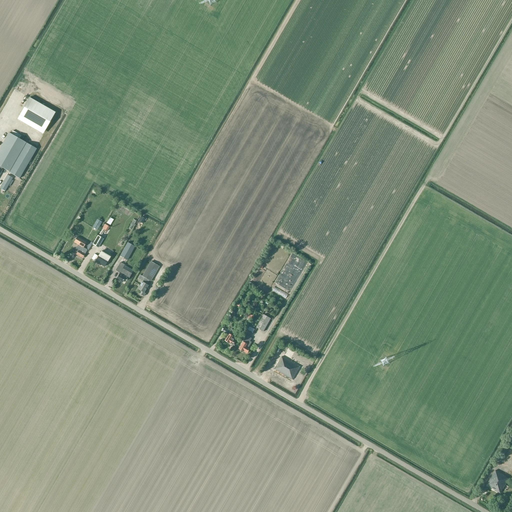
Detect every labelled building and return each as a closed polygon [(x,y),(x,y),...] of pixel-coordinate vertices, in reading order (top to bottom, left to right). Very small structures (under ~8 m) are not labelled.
[(55,112),(29,98),(17,119),(43,134),(55,112)] [(20,178),(35,152),(37,149),(9,133),(0,147),(0,174),(3,170),(2,169),(2,168),(9,172),(20,178)] [(0,187),(0,188),(5,191),(7,187),(13,178),(7,175),(0,187)] [(97,220),(92,228),(97,230),(102,222),(97,220)] [(98,236),(93,244),(98,248),(104,239),(98,236)] [(87,250),(83,248),(87,242),(77,237),(74,242),(78,245),(76,249),(78,250),(76,254),(83,259),(85,254),(87,250)] [(127,243),(120,256),(127,260),(135,247),(127,243)] [(105,267),(109,260),(110,257),(101,251),(99,254),(95,261),(98,263),(99,263),(105,267)] [(147,284),(149,280),(151,281),(159,266),(151,261),(142,276),(145,277),(143,282),(142,281),(138,289),(139,291),(138,293),(144,296),(146,293),(144,293),(148,285),(147,284)] [(120,262),(116,270),(120,273),(116,278),(123,282),(124,280),(126,281),(128,278),(129,278),(132,273),(123,268),(124,267),(124,265),(125,265),(120,262)] [(291,293),(295,287),(288,282),(284,288),(291,293)] [(280,289),(279,292),(291,299),(293,296),(280,289)] [(271,319),(264,314),(256,327),(264,332),(271,319)] [(230,343),(234,345),(236,341),(233,339),(234,336),(236,332),(232,329),(229,333),(225,341),(226,341),(226,342),(227,342),(228,342),(230,344),(230,343)] [(251,349),(249,348),(252,342),(250,341),(252,338),(247,335),(243,341),(239,349),(247,354),(251,349)] [(300,367),(282,356),(277,365),(277,366),(275,370),(293,380),(300,367)] [(487,485),(501,493),(509,479),(505,477),(506,476),(495,470),(487,485)]
